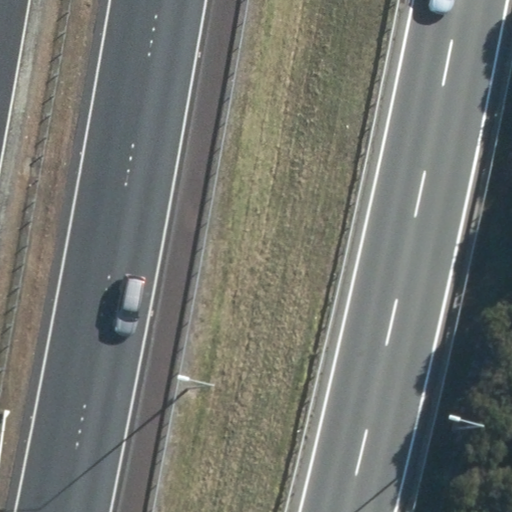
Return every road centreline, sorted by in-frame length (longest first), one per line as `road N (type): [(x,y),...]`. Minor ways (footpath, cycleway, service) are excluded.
road 1 (motorway): [(460,0),(343,511)]
road 2 (motorway): [(156,0),(55,511)]
